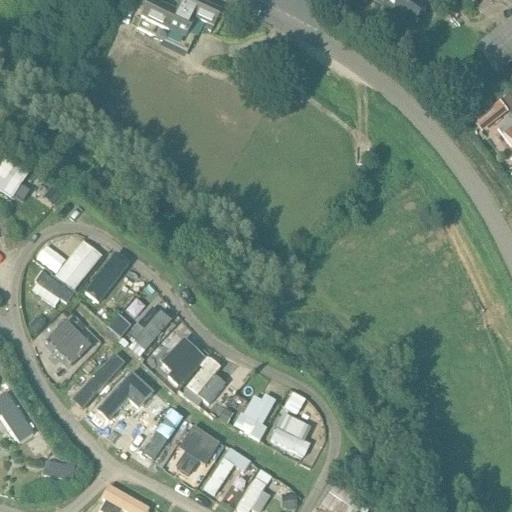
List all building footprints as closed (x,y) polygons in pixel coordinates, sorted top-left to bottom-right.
[(137,30),(163,43),(168,32),(185,40),(194,22),(207,28),(205,33),(210,36),(220,16),(198,5),(200,1),(198,0),(183,0),(176,15),(150,2),(137,30)] [(373,0),(413,29),(434,0),(373,0)] [(462,0),(474,8),(479,0),(462,0)] [(511,23),(477,50),(498,78),(511,67),(511,23)] [(485,134),(511,112),(511,91),(475,122),(485,134)] [(511,122),(499,133),(505,141),(511,150),(511,122)] [(0,190),(16,199),(34,164),(7,150),(0,162),(0,190)] [(44,200),(52,208),(60,199),(51,192),(44,200)] [(74,292),(103,257),(84,241),(55,277),(74,292)] [(115,254),(85,295),(100,305),(130,265),(115,254)] [(47,273),(32,289),(56,311),(70,295),(47,273)] [(150,310),(133,330),(150,345),(172,320),(145,296),(140,301),(150,310)] [(56,361),(82,336),(68,322),(42,347),(56,361)] [(97,357),(106,365),(112,358),(103,350),(97,357)] [(85,390),(108,369),(98,358),(75,379),(85,390)] [(192,393),(182,386),(177,392),(187,400),(192,393)] [(105,406),(112,411),(126,393),(119,387),(105,406)] [(272,400),(249,393),(237,431),(260,438),(272,400)] [(0,398),(0,420),(3,419),(19,446),(34,436),(8,394),(0,398)] [(152,452),(170,426),(181,434),(189,423),(161,403),(135,441),(152,452)] [(269,443),(305,458),(312,444),(306,441),(312,427),(282,414),(269,443)] [(168,469),(188,477),(198,450),(178,442),(168,469)] [(222,458),(204,491),(216,497),(234,465),(222,458)] [(235,509),(239,511),(262,511),(272,497),(264,492),(273,478),(259,469),(235,509)] [(320,511),(356,511),(358,509),(342,502),(348,490),(333,483),(320,511)] [(124,511),(149,511),(152,507),(107,486),(100,501),(124,511)] [(101,511),(120,511),(121,511),(102,499),(96,508),(101,511)]
